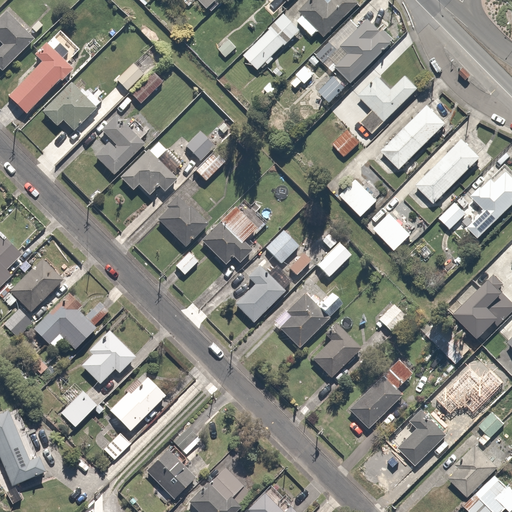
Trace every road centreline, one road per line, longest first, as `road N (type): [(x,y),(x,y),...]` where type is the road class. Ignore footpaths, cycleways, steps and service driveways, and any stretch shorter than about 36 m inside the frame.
road 1 (residential): [(0,146),(365,511)]
road 2 (secondary): [(511,87),(424,0)]
